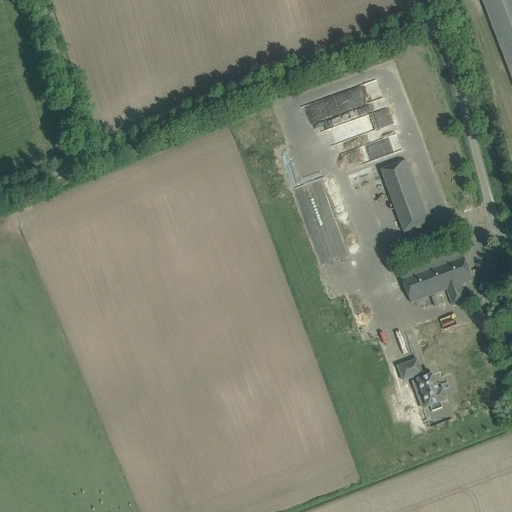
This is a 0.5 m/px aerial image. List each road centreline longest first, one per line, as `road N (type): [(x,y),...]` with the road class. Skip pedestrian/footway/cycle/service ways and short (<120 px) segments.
road 1 (unclassified): [(0,197),(418,26),(447,50),(496,232),(511,243)]
road 2 (track): [(39,0),(88,160)]
